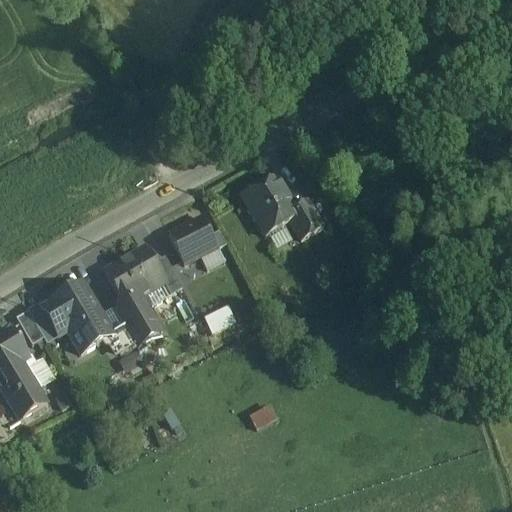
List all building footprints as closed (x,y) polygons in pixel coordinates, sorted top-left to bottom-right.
[(277,182),(242,203),(255,224),(255,226),(256,228),(257,231),(260,234),(263,237),(265,240),(269,238),(272,238),(275,237),(278,235),(280,233),(282,230),(290,226),(300,220),(295,212),(277,182)] [(307,205),(295,212),(300,220),(290,226),(301,244),(323,230),(307,205)] [(201,222),(169,239),(185,269),(217,251),(201,222)] [(146,252),(104,277),(125,311),(128,317),(131,315),(142,333),(129,341),(134,349),(161,333),(141,301),(164,287),(166,286),(155,267),(146,252)] [(182,292),(165,261),(155,267),(166,286),(164,287),(171,299),(182,292)] [(47,312),(43,314),(57,338),(59,342),(68,337),(81,359),(112,340),(83,290),(47,312)] [(43,306),(27,316),(28,317),(43,343),(43,344),(45,346),(57,338),(43,314),(47,312),(43,306)] [(227,308),(199,323),(208,340),(236,325),(227,308)] [(128,317),(125,311),(115,317),(123,332),(129,341),(142,333),(131,315),(128,317)] [(28,317),(16,324),(32,350),(43,344),(43,343),(28,317)] [(129,341),(123,332),(113,338),(112,340),(112,344),(120,358),(134,349),(129,341)] [(29,361),(12,334),(0,341),(0,378),(21,366),(29,361)] [(140,353),(121,361),(126,374),(145,366),(140,353)] [(47,408),(21,366),(0,378),(0,380),(7,391),(2,394),(20,424),(47,408)] [(251,416),(258,430),(279,419),(272,405),(251,416)]
